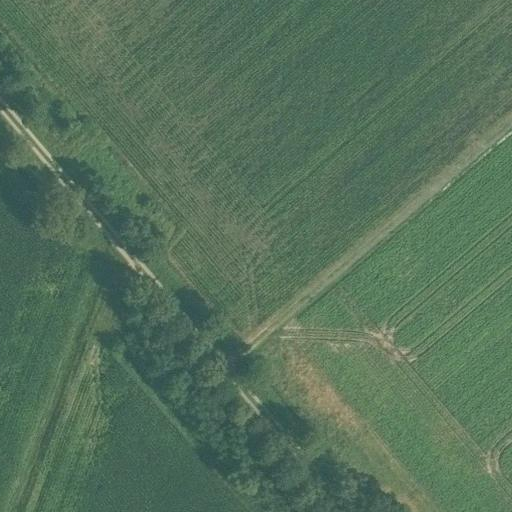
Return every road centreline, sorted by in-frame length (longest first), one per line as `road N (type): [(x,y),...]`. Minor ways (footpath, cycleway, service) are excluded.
road 1 (track): [(357,511),(0,96)]
road 2 (track): [(26,511),(125,241)]
